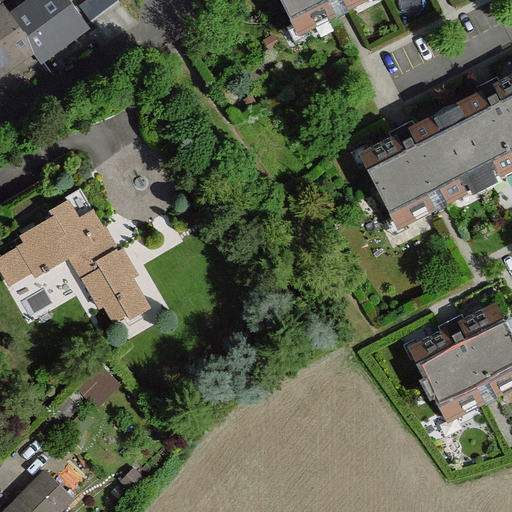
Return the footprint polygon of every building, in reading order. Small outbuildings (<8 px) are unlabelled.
[(31,5),(12,18),(31,45),(38,55),(55,43),(59,48),(87,28),(66,0),(47,0),(34,10),(31,5)] [(87,0),(84,3),(96,17),(117,0),(87,0)] [(363,0),(281,0),(298,33),(334,15),(348,8),(363,0)] [(12,18),(5,8),(0,11),(0,74),(14,64),(10,59),(31,45),(12,18)] [(485,92),(448,112),(484,182),(511,168),(511,79),(501,85),(485,92)] [(450,200),(484,182),(448,112),(418,127),(393,139),(361,155),(397,227),(434,208),(450,200)] [(132,319),(151,307),(94,211),(81,219),(71,201),(51,212),(54,218),(22,236),(27,243),(20,247),(32,270),(37,277),(74,254),(115,322),(128,313),(132,319)] [(271,231),(250,202),(238,211),(259,240),(271,231)] [(0,270),(8,284),(32,270),(20,247),(0,257),(0,270)] [(498,397),(511,389),(511,333),(497,305),(466,322),(444,333),(412,350),(448,422),(484,404),(498,397)] [(83,386),(103,403),(126,378),(106,360),(83,386)] [(57,511),(72,498),(47,473),(8,511),(57,511)]
